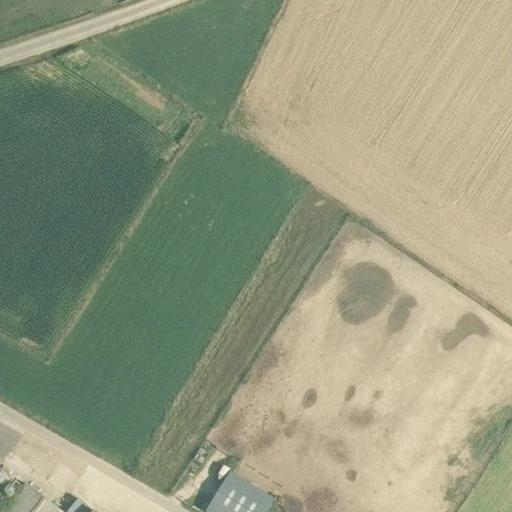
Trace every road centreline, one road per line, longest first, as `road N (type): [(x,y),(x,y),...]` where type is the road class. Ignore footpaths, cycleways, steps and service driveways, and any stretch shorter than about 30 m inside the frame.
road 1 (unclassified): [(0,415),(165,511)]
road 2 (unclassified): [(0,59),(178,0)]
